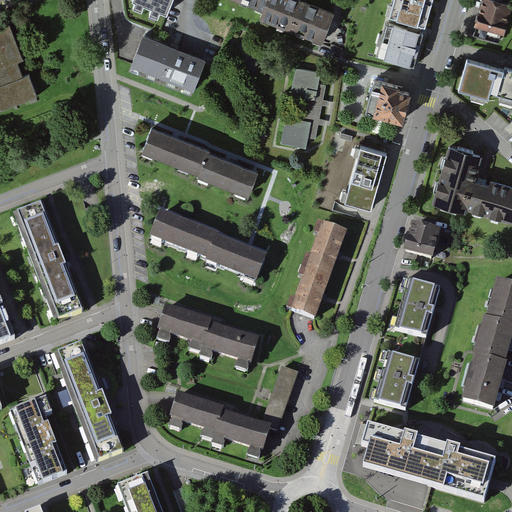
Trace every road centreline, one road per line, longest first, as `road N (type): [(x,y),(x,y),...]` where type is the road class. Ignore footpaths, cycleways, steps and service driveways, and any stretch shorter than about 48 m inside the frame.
road 1 (tertiary): [(430,91),(320,483)]
road 2 (residential): [(153,446),(143,458),(3,511)]
road 3 (residential): [(112,163),(96,0)]
road 4 (residential): [(126,312),(112,163)]
road 5 (residential): [(285,496),(153,446)]
road 6 (residential): [(153,446),(138,418),(126,312)]
road 7 (residential): [(126,312),(0,357)]
